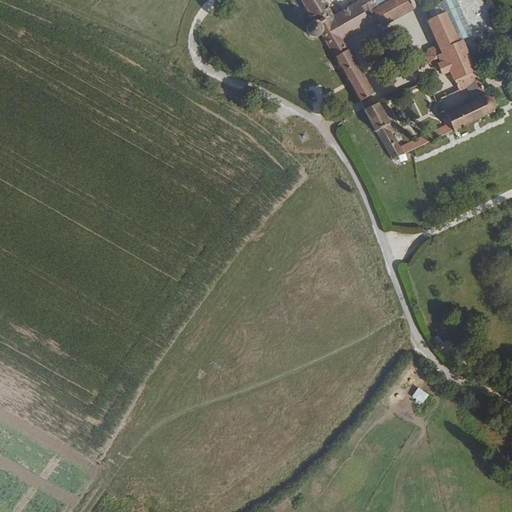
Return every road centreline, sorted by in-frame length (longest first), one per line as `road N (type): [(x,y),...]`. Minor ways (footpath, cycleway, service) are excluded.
road 1 (unclassified): [(511,406),(415,350),(361,182),(324,128),(204,64),(195,32),(217,0)]
road 2 (track): [(242,511),(309,462),(415,350)]
road 3 (track): [(204,64),(29,0)]
road 4 (track): [(386,248),(511,187)]
